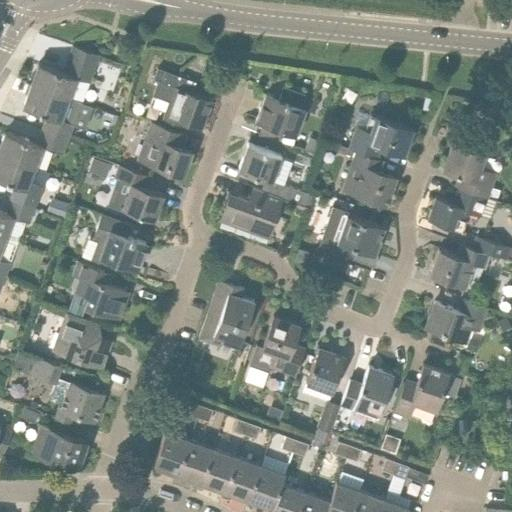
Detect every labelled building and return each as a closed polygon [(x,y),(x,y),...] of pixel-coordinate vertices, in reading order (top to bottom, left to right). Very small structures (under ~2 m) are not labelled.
[(38,63),(30,85),(68,99),(76,78),(88,83),(99,55),(81,48),(72,45),(71,47),(63,71),(39,62),(38,63)] [(158,81),(153,95),(170,101),(166,113),(164,120),(185,127),(188,121),(200,126),(209,99),(191,93),(195,81),(181,76),(157,68),(153,79),(158,81)] [(30,85),(22,106),(46,115),(41,129),(67,138),(80,103),(68,99),(30,85)] [(265,94),(256,120),(262,122),(280,128),(296,134),(306,109),(314,111),(317,100),(300,93),(283,87),(278,99),(265,94)] [(355,125),(347,147),(355,150),(377,158),(381,147),(403,155),(413,127),(376,115),(370,130),(355,125)] [(150,121),(136,158),(183,175),(192,150),(181,147),(186,134),(182,132),(150,121)] [(5,131),(0,144),(0,154),(35,167),(42,146),(62,153),(67,138),(41,129),(36,142),(5,131)] [(308,137),(304,149),(313,152),(317,140),(308,137)] [(247,142),(238,169),(266,179),(262,190),(303,205),(308,193),(272,180),(281,155),(247,142)] [(452,142),(443,169),(457,174),(454,185),(458,187),(487,197),(488,197),(497,172),(480,166),(484,153),(452,142)] [(338,144),(336,151),(345,154),(347,147),(338,144)] [(353,157),(341,189),(386,204),(395,177),(381,171),(385,160),(377,158),(355,150),(353,157)] [(0,154),(0,179),(12,184),(7,197),(7,198),(34,207),(42,186),(29,181),(35,167),(0,154)] [(119,164),(114,177),(129,183),(120,208),(154,219),(163,193),(146,187),(150,176),(119,164)] [(221,215),(220,219),(266,235),(269,226),(276,207),(283,210),(285,204),(308,212),(309,208),(303,206),(303,205),(262,190),(253,187),(248,199),(229,192),(226,201),(221,215)] [(435,196),(427,218),(460,230),(467,212),(480,216),(483,207),(486,199),(487,197),(458,187),(453,202),(435,196)] [(491,187),(488,197),(496,199),(499,190),(491,187)] [(69,203),(51,197),(46,210),(64,217),(69,203)] [(0,210),(0,235),(5,237),(13,216),(29,222),(34,207),(7,198),(2,211),(0,210)] [(333,205),(319,247),(325,249),(325,250),(351,259),(355,247),(374,254),(383,228),(346,215),(347,210),(333,205)] [(101,213),(91,239),(96,241),(92,253),(107,258),(136,268),(146,242),(120,232),(123,222),(101,213)] [(0,235),(0,275),(5,277),(10,262),(0,258),(0,251),(5,237),(0,235)] [(476,235),(471,246),(490,252),(507,259),(511,247),(476,235)] [(438,248),(429,274),(466,287),(473,264),(484,268),(490,252),(471,246),(460,242),(455,254),(438,248)] [(73,291),(70,299),(85,304),(118,317),(124,302),(121,301),(126,290),(109,283),(112,273),(113,273),(76,260),(71,275),(78,277),(73,291)] [(200,333),(198,337),(221,345),(222,341),(237,346),(254,300),(241,295),(244,288),(238,286),(236,290),(229,287),(223,302),(212,298),(209,306),(200,333)] [(434,301),(424,327),(458,339),(463,326),(480,331),(488,307),(462,298),(457,309),(434,301)] [(65,311),(52,347),(101,366),(110,340),(87,331),(91,320),(65,311)] [(256,344),(249,365),(268,371),(270,365),(296,374),(305,348),(293,343),(299,325),(273,315),(262,346),(256,344)] [(505,317),(497,322),(502,331),(510,326),(505,317)] [(305,382),(302,390),(326,399),(328,400),(331,392),(332,392),(344,356),(327,350),(328,348),(317,344),(303,381),(305,382)] [(17,349),(11,367),(55,383),(61,365),(17,349)] [(405,378),(393,411),(409,417),(414,403),(435,411),(442,393),(453,397),(460,377),(449,373),(448,372),(422,363),(416,382),(405,378)] [(349,377),(340,404),(351,408),(377,417),(383,401),(389,385),(393,374),(368,364),(361,381),(349,377)] [(58,377),(49,400),(60,404),(60,406),(57,405),(54,414),(71,421),(75,412),(94,419),(104,393),(69,380),(69,382),(58,377)] [(389,385),(383,401),(389,404),(396,387),(389,385)] [(326,399),(316,426),(330,431),(340,404),(328,400),(326,399)] [(35,410),(37,403),(31,401),(29,407),(29,408),(35,410)] [(189,401),(185,413),(197,417),(201,405),(189,401)] [(201,405),(197,417),(209,421),(213,410),(213,409),(201,405)] [(21,406),(17,417),(35,423),(38,412),(21,406)] [(237,419),(233,431),(244,434),(248,422),(237,418),(237,419)] [(0,458),(1,459),(13,426),(1,422),(0,426),(0,458)] [(248,422),(244,434),(256,438),(260,427),(248,422)] [(41,425),(31,453),(52,461),(54,456),(64,459),(78,464),(86,441),(41,425)] [(317,427),(313,439),(322,442),(326,430),(317,427)] [(165,430),(152,465),(177,474),(189,439),(165,430)] [(383,444),(398,450),(403,436),(388,431),(383,444)] [(285,435),(281,447),(292,452),(297,439),(285,435)] [(189,439),(177,474),(201,482),(213,448),(189,439)] [(297,439),(292,452),(304,456),(308,443),(297,439)] [(338,440),(333,452),(344,456),(349,444),(338,440)] [(349,444),(344,456),(357,461),(361,449),(349,444)] [(213,448),(201,482),(225,491),(237,456),(213,448)] [(237,456),(225,491),(248,499),(261,465),(237,456)] [(385,458),(381,469),(393,474),(397,462),(385,458)] [(384,498),(378,511),(406,511),(408,507),(407,507),(410,499),(397,494),(403,477),(404,478),(404,477),(408,466),(397,462),(393,474),(384,498)] [(261,465),(248,499),(272,508),(282,481),(284,473),(261,465)] [(414,468),(410,479),(423,484),(427,473),(414,468)] [(272,508),(270,511),(297,511),(306,490),(282,481),(272,508)] [(329,499),(324,511),(351,511),(360,490),(336,481),(329,498),(329,499)] [(306,490),(297,511),(324,511),(329,499),(329,498),(306,490)] [(360,490),(351,511),(378,511),(384,498),(360,490)]
